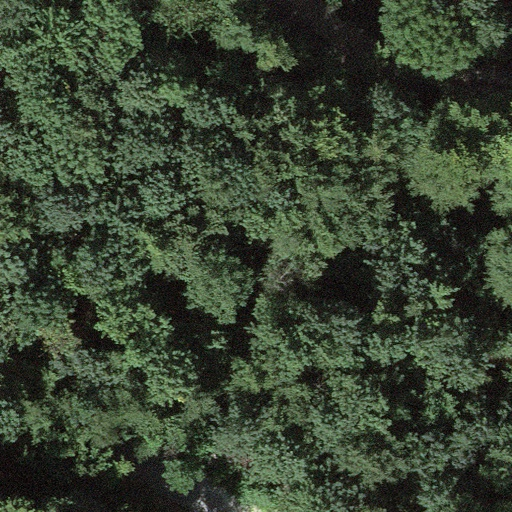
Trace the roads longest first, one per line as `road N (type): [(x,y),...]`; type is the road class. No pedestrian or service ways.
road 1 (track): [(511,82),(334,67),(265,0)]
road 2 (track): [(0,369),(226,511)]
road 3 (track): [(0,454),(118,511)]
